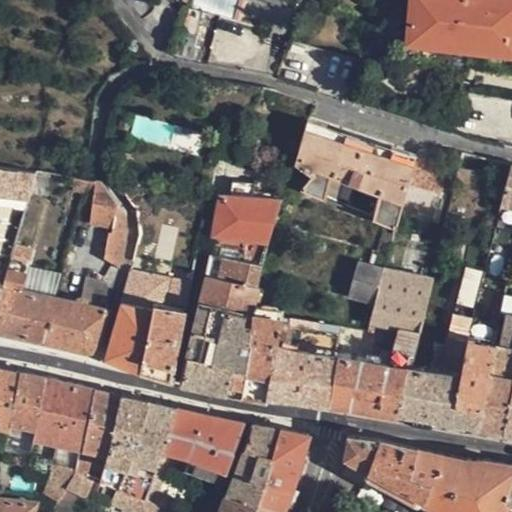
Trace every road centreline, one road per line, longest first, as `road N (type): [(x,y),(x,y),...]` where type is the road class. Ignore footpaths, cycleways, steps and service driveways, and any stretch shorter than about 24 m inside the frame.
road 1 (residential): [(511,156),(161,58),(113,0)]
road 2 (tertiary): [(0,354),(333,421)]
road 3 (tertiary): [(333,421),(511,449)]
